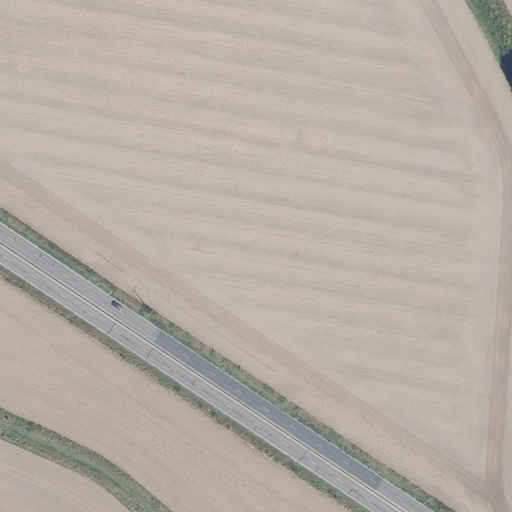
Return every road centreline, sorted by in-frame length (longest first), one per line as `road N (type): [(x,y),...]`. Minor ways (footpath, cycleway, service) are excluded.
road 1 (primary): [(420,511),(0,233)]
road 2 (primary): [(0,255),(384,511)]
road 3 (track): [(0,424),(111,475),(152,511)]
